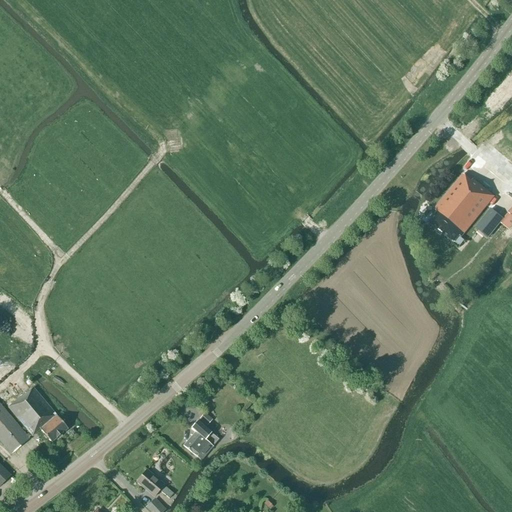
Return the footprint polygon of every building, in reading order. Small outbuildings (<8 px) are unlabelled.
[(503,156),(498,164),(506,169),(511,162),(503,156)] [(472,181),(463,174),(456,183),(434,210),(437,212),(428,223),(438,230),(437,230),(443,235),(452,242),(453,242),(454,243),(459,236),(461,238),(494,197),(492,195),(494,194),(492,192),(490,194),(473,179),(472,181)] [(508,214),(504,220),(491,209),(475,228),(488,239),(501,223),(509,230),(511,226),(511,207),(507,213),(508,214)] [(68,429),(33,388),(25,394),(8,408),(29,434),(27,436),(0,404),(0,442),(11,455),(29,439),(28,438),(31,436),(32,437),(40,430),(51,443),(68,429)] [(207,426),(212,420),(204,413),(199,419),(207,426)] [(195,433),(183,447),(192,454),(193,454),(201,461),(205,456),(219,440),(215,438),(213,435),(198,422),(191,429),(195,433)] [(0,486),(11,476),(0,465),(0,486)] [(173,494),(146,471),(137,482),(154,497),(159,491),(169,499),(173,494)] [(164,511),(166,510),(155,499),(146,508),(149,511),(164,511)] [(273,507),(267,501),(264,504),(270,510),(273,507)]
